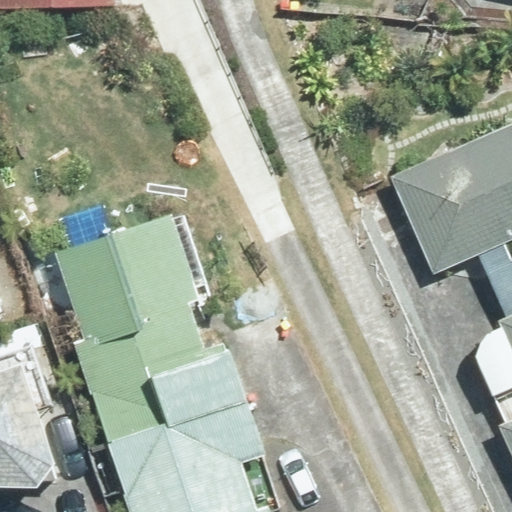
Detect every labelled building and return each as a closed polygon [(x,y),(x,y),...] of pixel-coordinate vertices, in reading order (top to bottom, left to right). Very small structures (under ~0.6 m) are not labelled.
[(511,119),(393,172),(438,271),(483,249),(510,311),(511,309),(511,245),(509,238),(511,236),(511,119)] [(90,334),(84,337),(113,434),(252,390),(236,340),(210,347),(197,303),(206,301),(178,208),(62,245),(90,334)] [(511,309),(510,311),(505,312),(511,326),(511,416),(502,421),(511,443),(511,309)] [(0,477),(48,480),(62,450),(26,352),(0,361),(0,477)] [(252,390),(113,434),(137,511),(278,511),(273,496),(262,498),(246,451),(268,444),(252,390)]
